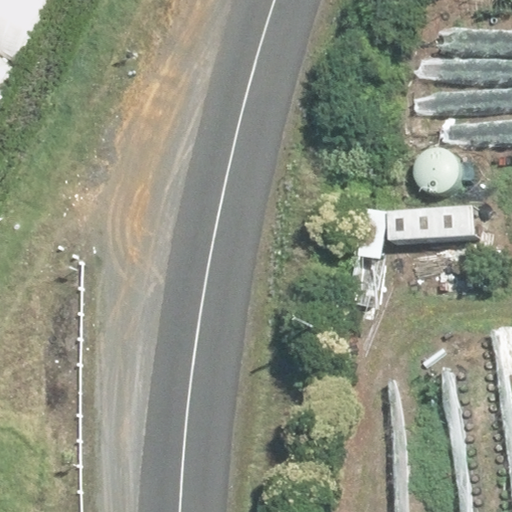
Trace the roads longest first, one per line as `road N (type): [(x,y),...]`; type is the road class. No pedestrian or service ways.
road 1 (unclassified): [(168,511),(165,186),(232,0)]
road 2 (track): [(205,0),(0,334)]
